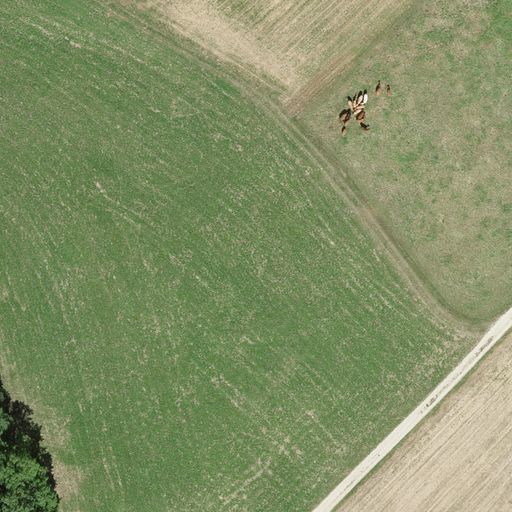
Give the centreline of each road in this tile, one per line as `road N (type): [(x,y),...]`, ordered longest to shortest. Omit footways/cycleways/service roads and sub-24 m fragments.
road 1 (track): [(489,340),(435,306),(349,190),(293,137)]
road 2 (track): [(322,511),(511,314)]
